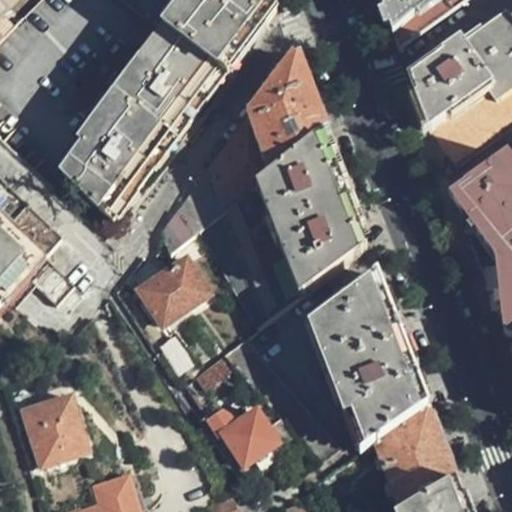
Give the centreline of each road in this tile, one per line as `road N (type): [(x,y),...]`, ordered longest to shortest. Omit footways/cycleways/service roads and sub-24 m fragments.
road 1 (primary): [(357,100),(508,486)]
road 2 (residential): [(323,9),(287,38),(66,327)]
road 3 (residential): [(492,0),(357,100)]
road 4 (unknown): [(106,276),(0,166)]
